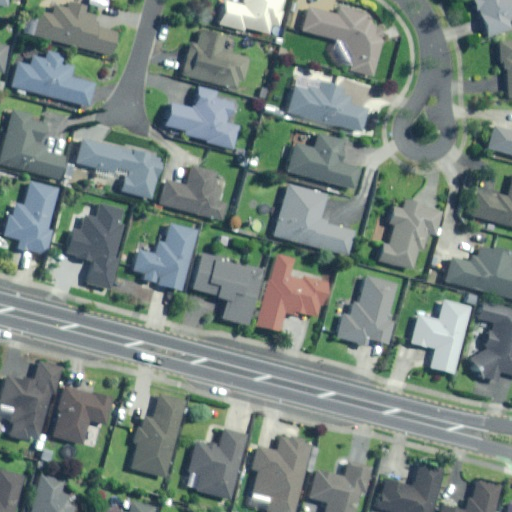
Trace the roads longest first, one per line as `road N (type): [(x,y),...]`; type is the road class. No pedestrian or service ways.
road 1 (secondary): [(511,439),(0,308)]
road 2 (residential): [(437,70),(445,142),(415,153),(401,135),(409,106),(427,90)]
